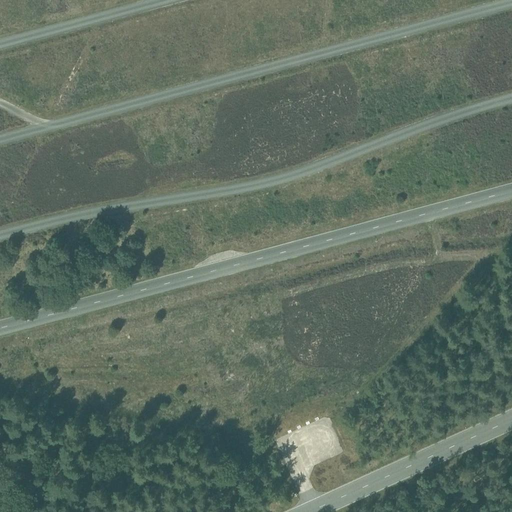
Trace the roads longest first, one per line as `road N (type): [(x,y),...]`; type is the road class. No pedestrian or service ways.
road 1 (unknown): [(38,129),(511,7)]
road 2 (unclassified): [(293,511),(511,418)]
road 3 (unknown): [(0,47),(181,0)]
